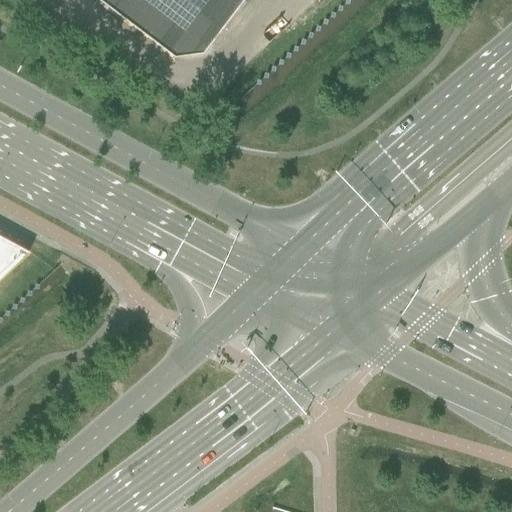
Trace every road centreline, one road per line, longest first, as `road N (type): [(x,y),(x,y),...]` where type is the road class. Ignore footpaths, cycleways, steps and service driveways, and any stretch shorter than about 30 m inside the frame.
road 1 (secondary): [(307,255),(0,89)]
road 2 (secondary): [(114,511),(335,333)]
road 3 (secondary): [(511,80),(307,255)]
road 4 (secondary): [(84,195),(123,247),(163,269),(180,291),(185,326),(171,372)]
road 5 (secondary): [(171,372),(7,511)]
road 6 (secondary): [(84,195),(264,293)]
road 7 (secondary): [(335,333),(511,416)]
road 8 (secondary): [(511,363),(379,295)]
road 9 (secondary): [(379,295),(486,204)]
road 10 (secondary): [(511,336),(480,267),(486,204)]
road 11 (secondary): [(264,293),(171,372)]
